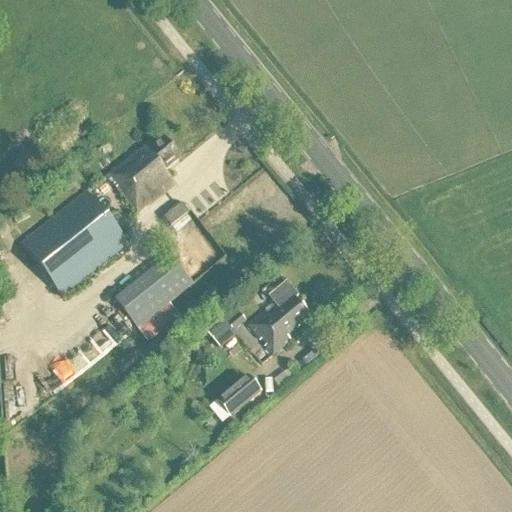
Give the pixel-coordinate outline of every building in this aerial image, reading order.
[(178,162),(158,138),(106,179),(136,217),(173,188),(163,175),(178,162)] [(128,247),(86,195),(20,248),(61,300),(128,247)] [(163,221),(170,229),(187,215),(181,207),(163,221)] [(176,320),(165,307),(193,285),(169,256),(114,302),(148,344),(176,320)] [(265,315),(249,329),(272,358),(289,344),(285,340),(309,320),(294,302),(297,299),(286,286),(269,300),(277,309),(267,317),(265,315)] [(223,350),(234,339),(220,324),(208,334),(223,350)] [(223,425),(229,419),(260,393),(247,378),(210,410),(223,425)]
